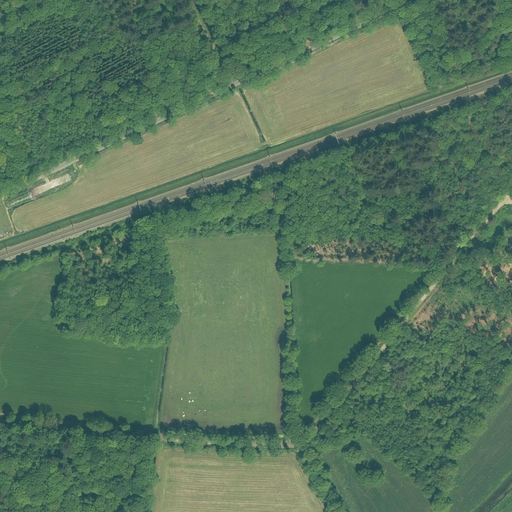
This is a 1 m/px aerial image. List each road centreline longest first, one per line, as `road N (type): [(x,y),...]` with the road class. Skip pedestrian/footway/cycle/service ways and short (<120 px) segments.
road 1 (tertiary): [(0,195),(414,0)]
road 2 (track): [(299,442),(511,189)]
road 3 (track): [(0,420),(155,437)]
road 4 (track): [(155,437),(299,442)]
